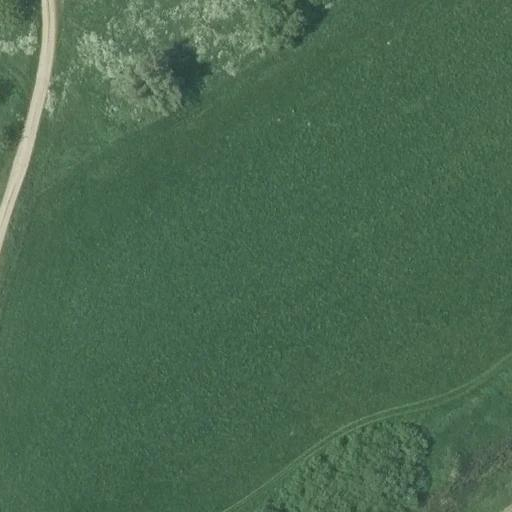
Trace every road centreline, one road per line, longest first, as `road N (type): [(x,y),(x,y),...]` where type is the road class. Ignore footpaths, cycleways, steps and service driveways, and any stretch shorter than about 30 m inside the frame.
road 1 (track): [(511,339),(269,511)]
road 2 (track): [(0,231),(55,29),(51,0)]
